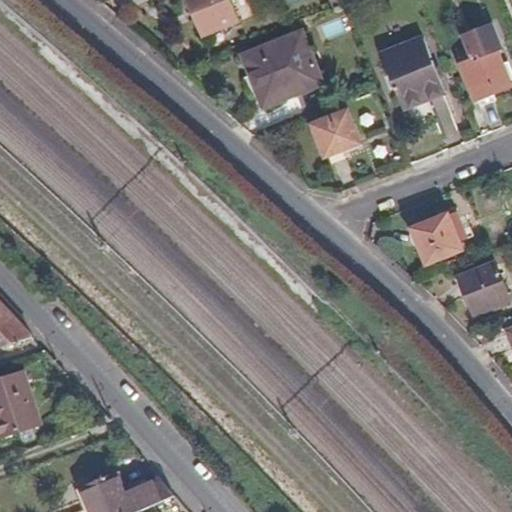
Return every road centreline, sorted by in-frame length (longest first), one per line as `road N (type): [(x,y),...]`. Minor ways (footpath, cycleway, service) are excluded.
road 1 (residential): [(312,222),(58,0)]
road 2 (residential): [(0,276),(218,511)]
road 3 (residential): [(511,419),(397,296),(312,222)]
road 4 (residential): [(312,222),(511,145)]
